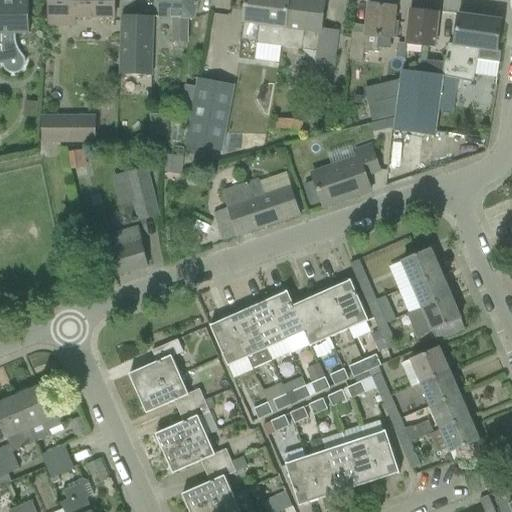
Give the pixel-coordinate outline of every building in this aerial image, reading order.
[(30,34),(28,0),(27,0),(13,1),(13,0),(0,0),(0,64),(4,65),(4,67),(7,71),(10,73),(14,74),(18,73),(22,71),(24,67),(25,63),(24,59),(19,52),(17,49),(16,45),(15,41),(15,34),(30,34)] [(114,19),(114,9),(114,0),(49,0),(49,26),(75,26),(75,18),(114,19)] [(194,19),(199,0),(158,0),(158,19),(173,19),(172,43),(187,43),(188,19),(194,19)] [(256,45),(281,48),(284,27),(285,28),(289,0),(246,0),(243,23),(244,23),(241,40),(257,42),(256,45)] [(289,0),(285,28),(284,27),(281,48),(317,53),(315,64),(334,66),(339,32),(322,29),(325,0),(289,0)] [(352,31),(349,61),(363,63),(364,51),(378,53),(378,49),(390,50),(391,38),(397,39),(399,23),(394,22),(395,8),(369,5),(367,27),(353,25),(352,31)] [(410,10),(407,46),(435,49),(439,13),(410,10)] [(401,71),(399,88),(394,131),(423,135),(435,137),(437,137),(442,93),(467,97),(470,81),(472,82),(477,60),(499,64),(501,53),(497,52),(501,21),(458,15),(454,46),(448,45),(445,63),(443,77),(418,73),(418,72),(401,71)] [(121,17),(120,75),(144,76),(149,76),(151,23),(151,18),(144,18),(121,17)] [(419,61),(418,72),(418,73),(443,77),(445,63),(428,61),(419,61)] [(198,79),(196,93),(186,146),(221,153),(224,140),(265,147),(275,94),(198,79)] [(395,116),(397,98),(368,104),(372,122),(395,116)] [(170,115),(151,115),(150,135),(169,136),(170,115)] [(42,144),(96,143),(96,116),(42,116),(42,144)] [(288,134),(289,121),(276,119),(275,132),(288,134)] [(324,208),(342,201),(350,199),(371,191),(366,176),(380,171),(371,147),(356,152),(359,159),(312,174),(315,182),(305,185),(312,206),(322,203),(324,208)] [(66,153),(69,171),(87,168),(85,151),(66,153)] [(167,156),(164,173),(181,176),(184,158),(167,156)] [(139,221),(159,216),(147,168),(127,173),(139,221)] [(238,237),(300,216),(290,186),(264,195),(259,179),(223,191),(229,209),(214,214),(223,242),(238,236),(238,237)] [(98,282),(147,269),(148,268),(142,249),(136,228),(113,235),(116,247),(90,254),(93,263),(98,282)] [(412,286),(441,273),(431,250),(402,262),(412,286)] [(422,309),(451,296),(441,273),(412,286),(422,309)] [(376,301),(365,274),(357,278),(368,304),(376,301)] [(349,282),(331,291),(349,331),(368,323),(351,281),(349,282)] [(331,291),(312,299),(330,339),(349,331),(331,291)] [(286,294),(268,302),(290,353),(309,345),(311,347),(312,346),(294,307),(288,292),(286,293),(286,294)] [(432,332),(461,320),(451,296),(422,309),(432,332)] [(312,299),(294,307),(312,346),(313,346),(330,339),(312,299)] [(378,327),(387,324),(396,320),(391,308),(381,312),(376,301),(368,304),(378,327)] [(268,302),(249,310),(272,361),(290,353),(268,302)] [(249,310),(230,318),(248,359),(253,370),(254,369),(272,361),(249,310)] [(212,325),(210,326),(228,368),(248,359),(230,318),(213,326),(212,325)] [(379,331),(387,349),(388,351),(397,347),(387,324),(378,327),(379,331)] [(387,349),(379,331),(371,335),(379,352),(387,349)] [(157,363),(129,375),(138,395),(180,376),(172,358),(184,353),(178,341),(152,352),(157,363)] [(420,384),(450,371),(441,348),(410,361),(420,384)] [(376,356),(362,362),(367,372),(381,366),(376,356)] [(354,378),(367,372),(362,362),(349,368),(354,378)] [(325,377),(319,364),(307,370),(312,382),(325,377)] [(344,370),(331,376),(335,386),(349,380),(344,370)] [(459,395),(450,371),(420,384),(430,407),(459,395)] [(373,377),(373,378),(373,379),(377,388),(382,399),(390,396),(381,374),(373,377)] [(180,376),(138,395),(147,415),(175,403),(179,413),(205,402),(200,390),(188,395),(180,376)] [(296,391),(287,395),(292,405),(297,403),(310,397),(306,387),(302,378),(293,382),(296,391)] [(326,378),(312,384),(317,395),(330,389),(326,378)] [(357,384),(347,389),(352,399),(366,393),(377,388),(373,379),(373,378),(361,383),(357,384)] [(39,387),(16,398),(36,443),(51,436),(50,431),(62,426),(56,411),(51,414),(39,387)] [(343,391),(328,397),(333,408),(334,407),(348,402),(343,391)] [(287,395),(273,401),(277,412),(292,405),(287,395)] [(440,430),(469,418),(461,398),(459,395),(430,407),(440,430)] [(390,396),(382,399),(392,423),(400,419),(394,405),(390,396)] [(16,398),(0,404),(0,423),(1,426),(6,439),(7,440),(9,446),(12,453),(24,448),(36,443),(16,398)] [(184,423),(156,435),(164,455),(207,436),(199,418),(210,413),(209,411),(215,408),(211,399),(205,402),(179,413),(184,423)] [(323,400),(309,405),(313,415),(327,410),(323,400)] [(259,420),(273,414),(268,403),(254,409),(259,420)] [(304,408),(291,414),(296,424),(309,418),(304,408)] [(291,414),(271,422),(276,433),(296,424),(291,414)] [(479,441),(469,418),(440,430),(451,454),(462,448),(479,441)] [(400,419),(392,423),(402,446),(410,442),(405,429),(400,419)] [(79,437),(90,432),(84,420),(73,425),(79,437)] [(429,422),(416,427),(421,437),(433,432),(429,422)] [(361,428),(342,434),(347,445),(360,486),(378,481),(379,480),(365,439),(362,428),(361,428)] [(385,432),(365,439),(379,480),(397,474),(398,475),(400,474),(385,432)] [(207,436),(164,455),(173,475),(201,462),(206,473),(231,461),(226,450),(215,455),(207,436)] [(410,442),(402,446),(404,451),(412,469),(413,469),(420,466),(412,448),(410,442)] [(345,446),(326,452),(340,493),(359,487),(360,486),(347,445),(345,446)] [(9,446),(0,450),(0,455),(8,474),(20,470),(12,453),(9,446)] [(47,468),(70,459),(64,446),(42,456),(47,468)] [(307,458),(304,459),(318,500),(320,500),(340,493),(326,452),(307,458)] [(0,455),(0,486),(0,487),(12,483),(11,482),(10,479),(8,474),(0,455)] [(236,473),(248,468),(243,457),(231,463),(236,473)] [(74,469),(70,459),(47,468),(52,480),(74,469)] [(91,475),(97,473),(105,469),(101,459),(87,465),(91,475)] [(304,459),(286,465),(300,507),(302,507),(301,506),(318,500),(304,459)] [(210,483),(182,495),(189,511),(197,511),(233,496),(226,478),(236,473),(231,463),(231,461),(206,473),(210,483)] [(92,511),(93,511),(92,511),(87,499),(95,495),(89,482),(83,479),(69,485),(70,488),(64,491),(68,500),(61,503),(64,511),(92,511)] [(287,494),(264,504),(267,511),(281,511),(284,511),(293,507),(287,494)] [(240,511),(233,496),(197,511),(253,511),(254,511),(252,511),(251,511),(240,511)] [(484,511),(494,511),(488,496),(480,500),(484,511)] [(35,511),(32,503),(21,508),(22,511),(35,511)]
